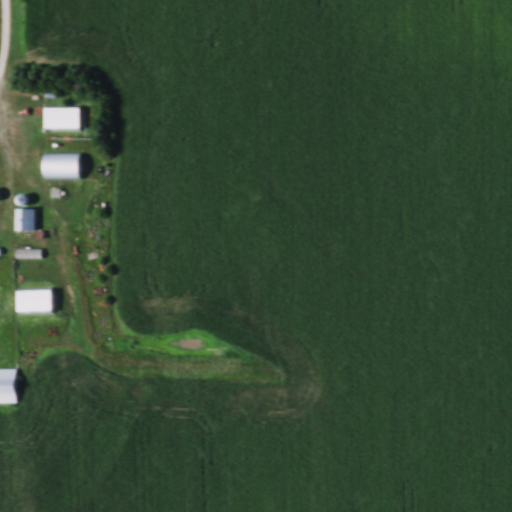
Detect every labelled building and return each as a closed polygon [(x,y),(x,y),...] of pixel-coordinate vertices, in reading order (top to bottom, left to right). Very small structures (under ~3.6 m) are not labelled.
[(82,108),(48,108),(48,132),(82,132),(82,108)] [(46,179),(82,179),(82,153),(46,153),(46,179)] [(37,209),(18,209),(18,232),(37,232),(37,209)] [(21,290),(21,314),(55,314),(55,290),(21,290)] [(0,403),(18,403),(18,369),(0,368),(0,403)]
